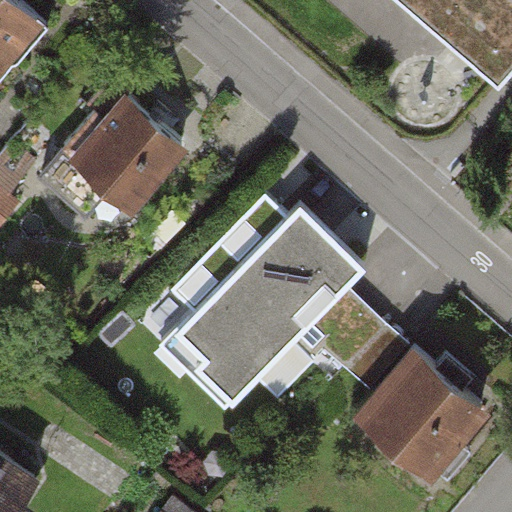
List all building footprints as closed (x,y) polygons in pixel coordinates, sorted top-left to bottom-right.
[(0,0),(0,78),(48,23),(19,0),(0,0)] [(422,54),(439,32),(399,0),(378,0),(369,11),(422,54)] [(511,0),(406,0),(502,84),(511,71),(511,0)] [(136,207),(188,145),(123,90),(71,153),(64,147),(40,175),(84,211),(107,183),(136,207)] [(0,158),(0,221),(1,222),(32,183),(0,158)] [(364,262),(300,200),(165,341),(231,404),(306,326),(346,364),(386,319),(344,282),(364,262)] [(386,319),(346,364),(374,387),(352,413),(430,478),(489,408),(386,319)] [(0,511),(11,511),(38,473),(0,448),(0,511)] [(163,511),(194,511),(174,497),(163,511)]
